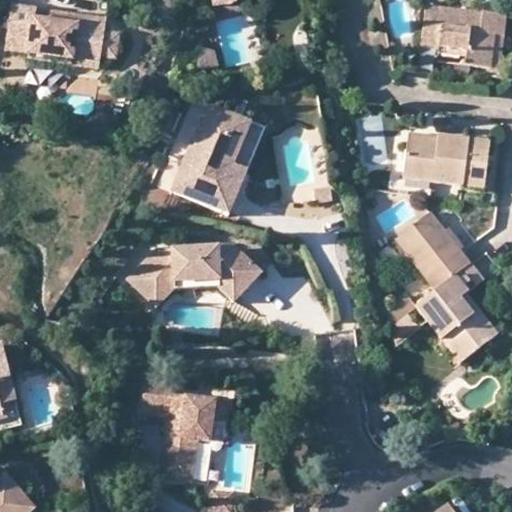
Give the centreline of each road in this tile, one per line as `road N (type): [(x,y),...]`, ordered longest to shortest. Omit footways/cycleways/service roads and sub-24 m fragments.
road 1 (residential): [(511,108),(379,87),(360,0)]
road 2 (residential): [(372,488),(451,463),(511,469)]
